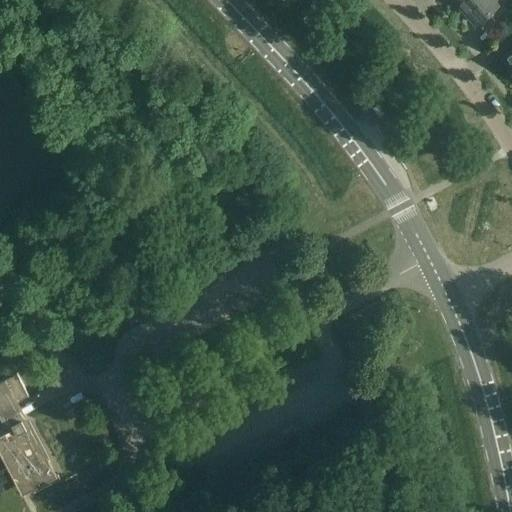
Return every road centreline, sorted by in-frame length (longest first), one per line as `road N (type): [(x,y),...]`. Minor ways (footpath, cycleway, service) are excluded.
road 1 (tertiary): [(450,298),(356,144),(228,0)]
road 2 (tertiary): [(509,511),(471,348),(450,298)]
road 3 (residential): [(511,147),(406,0)]
